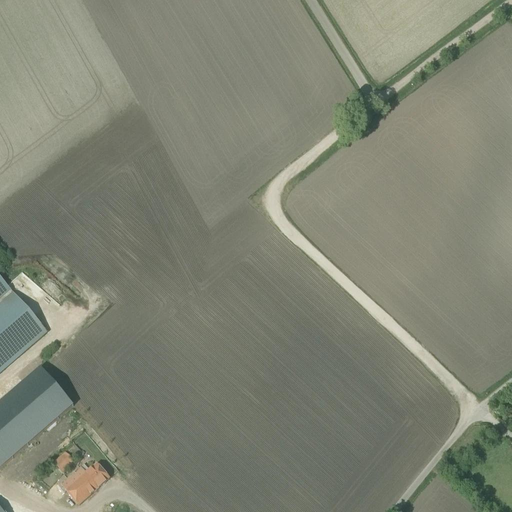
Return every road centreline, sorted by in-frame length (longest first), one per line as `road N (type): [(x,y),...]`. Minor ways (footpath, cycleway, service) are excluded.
road 1 (track): [(478,407),(272,214),(265,198),(499,0)]
road 2 (unclassified): [(391,511),(478,407),(511,382)]
road 3 (unclassified): [(308,0),(373,106)]
road 4 (unknown): [(0,386),(52,331),(22,296)]
